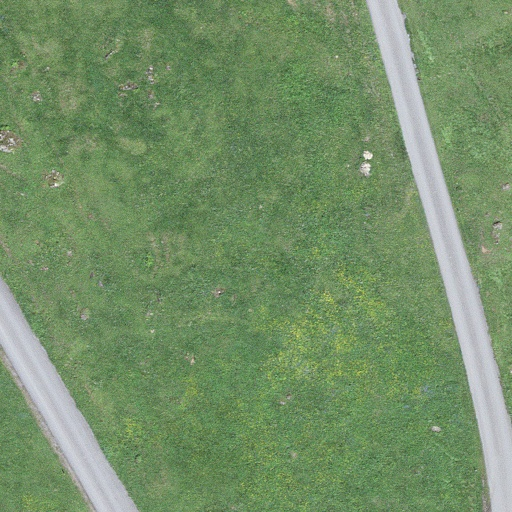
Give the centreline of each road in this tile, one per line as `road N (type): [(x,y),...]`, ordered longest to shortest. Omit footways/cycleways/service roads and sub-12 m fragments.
road 1 (unclassified): [(508,511),(449,234),(381,0)]
road 2 (unclassified): [(0,309),(115,511)]
